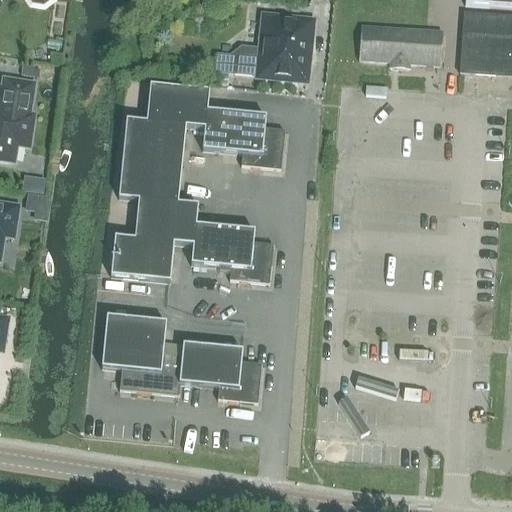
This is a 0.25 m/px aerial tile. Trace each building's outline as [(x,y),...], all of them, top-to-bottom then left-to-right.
[(511,11),(511,0),(464,0),(464,8),(511,11)] [(511,19),(464,16),(460,77),(511,80),(511,19)] [(258,79),(306,84),(312,24),(264,19),(261,54),(243,53),(236,58),(235,62),(218,61),(216,74),(234,75),(234,76),(258,78),(258,79)] [(390,71),(409,73),(409,67),(440,70),(443,35),(361,29),(359,63),(390,66),(390,71)] [(0,162),(13,164),(16,147),(28,149),(33,119),(29,118),(34,87),(4,82),(0,104),(2,104),(1,114),(0,113),(0,162)] [(150,88),(146,125),(146,126),(186,130),(186,131),(205,133),(207,114),(208,114),(210,94),(150,88)] [(205,133),(203,154),(242,158),(241,170),(281,174),(285,134),(265,132),(266,120),(208,114),(207,114),(205,133)] [(122,162),(182,169),(186,131),(186,130),(146,126),(146,125),(126,123),(122,162)] [(178,207),(178,206),(182,169),(122,162),(118,202),(138,204),(138,203),(178,207)] [(501,171),(479,172),(479,195),(493,195),(493,185),(502,185),(501,171)] [(49,202),(29,199),(27,213),(36,215),(35,223),(46,224),(49,202)] [(193,249),(196,228),(198,208),(178,206),(178,207),(138,203),(138,204),(134,242),(134,243),(174,247),(174,248),(193,249)] [(0,238),(14,241),(19,209),(0,206),(0,238)] [(255,234),(196,228),(193,249),(191,268),(231,272),(230,284),(269,288),(273,248),(254,246),(255,234)] [(170,286),(174,248),(174,247),(134,243),(134,242),(115,240),(110,280),(170,286)] [(179,399),(180,388),(179,388),(182,360),(163,358),(166,326),(106,320),(101,372),(121,374),(119,394),(179,399)] [(182,360),(179,388),(180,388),(219,391),(217,403),(257,407),(261,368),(241,365),(242,354),(183,348),(182,360)]
